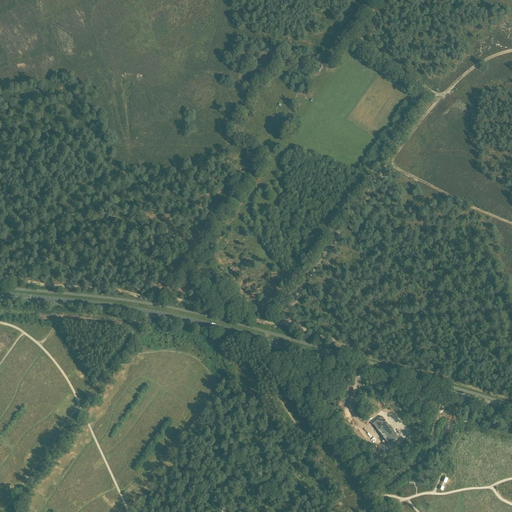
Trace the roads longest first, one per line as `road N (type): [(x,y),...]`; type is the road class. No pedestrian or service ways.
road 1 (track): [(511,400),(167,287),(147,295),(0,274)]
road 2 (primary): [(511,413),(213,326),(0,295)]
road 3 (track): [(271,321),(440,98)]
road 4 (track): [(387,510),(265,339)]
road 5 (track): [(23,332),(66,378),(128,511)]
road 6 (track): [(39,344),(66,320),(132,334),(79,404)]
road 7 (track): [(511,425),(443,404),(424,457),(376,493)]
road 8 (track): [(367,0),(346,29),(440,98)]
road 9 (track): [(138,511),(219,396)]
road 10 (track): [(390,162),(511,224)]
road 11 (track): [(2,511),(79,404)]
road 12 (track): [(219,396),(206,368),(186,354),(116,360)]
